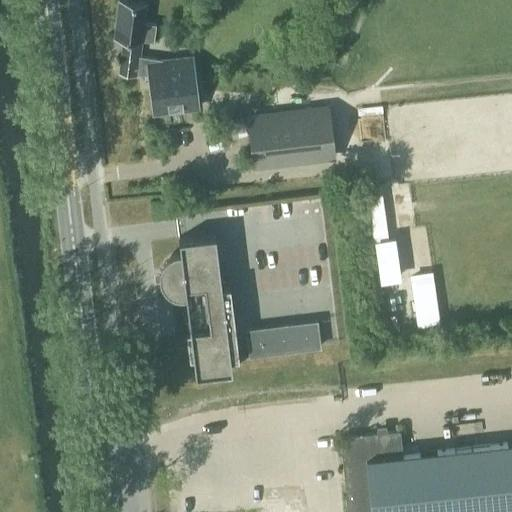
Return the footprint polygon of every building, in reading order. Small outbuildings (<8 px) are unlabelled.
[(155,23),(143,21),(146,2),(126,0),(117,0),(113,36),(123,38),(119,73),(138,76),(138,74),(147,75),(152,114),(199,108),(192,53),(155,58),(139,56),(141,40),(153,41),(155,23)] [(332,155),(326,108),(247,118),(253,165),(332,155)] [(226,133),(244,131),(241,111),(224,113),(226,133)] [(228,286),(220,287),(215,235),(175,239),(177,258),(175,259),(174,260),(172,260),(171,262),(170,264),(169,266),(169,267),(169,269),(163,270),(164,282),(170,282),(170,283),(171,285),(172,287),(174,288),(175,289),(177,290),(179,290),(181,290),(190,375),(227,371),(225,353),(235,352),(228,286)] [(320,347),(317,319),(244,328),(248,355),(320,347)] [(511,511),(511,442),(402,454),(400,430),(339,436),(347,511),(511,511)]
